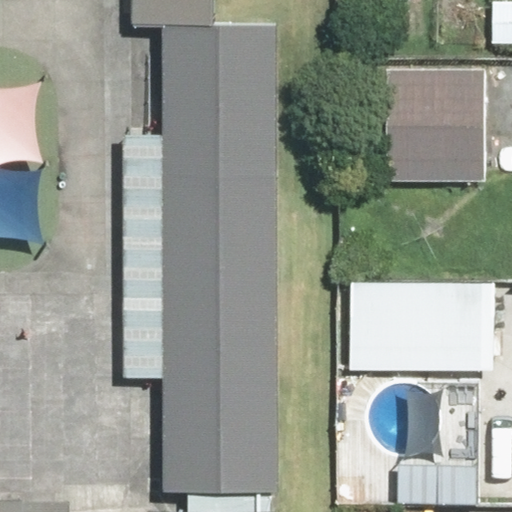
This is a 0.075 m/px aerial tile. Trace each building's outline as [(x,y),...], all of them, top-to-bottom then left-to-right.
[(138,0),(138,12),(226,11),(225,0),(138,0)] [(511,0),(497,0),(495,49),(511,50),(511,0)] [(283,13),(165,14),(166,131),(139,131),(139,360),(167,360),(167,482),(285,482),(283,13)] [(495,55),(389,54),(387,170),(494,171),(495,55)] [(511,286),(402,285),(402,352),(511,354),(511,286)] [(0,511),(78,511),(79,491),(0,489),(0,511)] [(285,511),(285,502),(161,501),(160,511),(285,511)]
